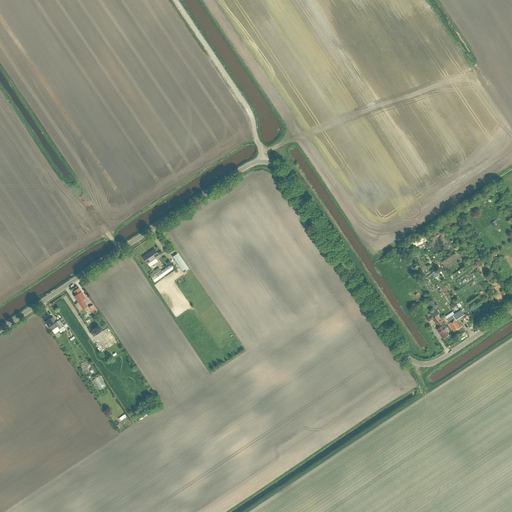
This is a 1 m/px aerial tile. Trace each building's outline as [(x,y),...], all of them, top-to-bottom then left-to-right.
[(420,235),(411,239),(414,246),(423,242),(420,235)] [(147,264),(159,256),(154,249),(143,257),(147,264)] [(183,272),(189,269),(178,253),(173,256),(183,272)] [(154,282),(158,280),(174,268),(172,264),(152,279),(154,282)] [(435,278),(440,275),(437,270),(432,273),(435,278)] [(438,284),(443,292),(447,289),(442,281),(438,284)] [(83,309),(88,306),(83,300),(86,298),(79,288),(74,291),(76,295),(74,296),(83,309)] [(434,310),(430,313),(433,318),(437,315),(440,313),(439,312),(440,311),(432,300),(429,302),(434,310)] [(93,305),(90,307),(92,311),(95,314),(98,312),(96,309),(93,305)] [(56,322),(52,316),(50,318),(46,311),(41,314),(44,318),(43,318),(45,322),(47,320),(48,321),(46,322),(49,327),(51,330),(57,326),(54,323),(55,323),(56,322)] [(461,327),(456,320),(461,317),(458,312),(447,319),(450,323),(449,324),(454,331),(461,327)] [(448,327),(442,319),(440,321),(437,315),(433,318),(435,321),(434,321),(436,324),(437,323),(440,327),(437,329),(443,339),(448,335),(448,334),(449,333),(445,328),(448,327)] [(56,322),(55,323),(59,329),(63,327),(58,320),(56,322)] [(99,375),(92,378),(98,390),(105,387),(99,375)]
